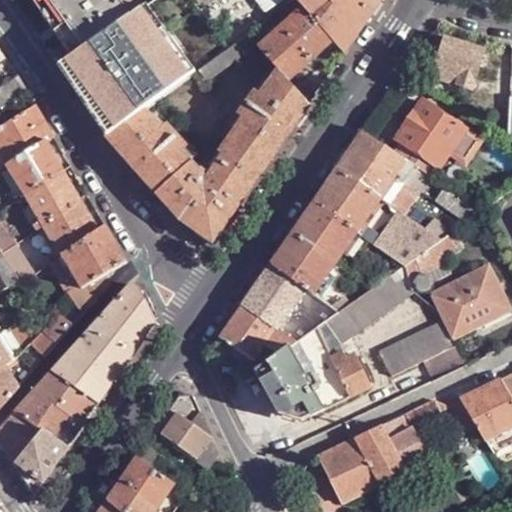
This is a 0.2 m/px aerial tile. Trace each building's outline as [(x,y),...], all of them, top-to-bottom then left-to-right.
[(35,0),(75,56),(80,53),(43,0),(35,0)] [(43,0),(80,53),(134,15),(124,1),(119,5),(115,0),(43,0)] [(258,0),(257,0),(266,12),(284,0),(289,0),(291,4),(296,0),(258,0)] [(346,53),(384,0),(299,0),(305,7),(335,42),(346,53)] [(75,56),(61,66),(64,71),(105,141),(110,137),(145,111),(197,73),(148,4),(134,15),(80,53),(75,56)] [(305,7),(283,27),(312,61),(335,42),(305,7)] [(283,27),(259,47),(279,71),(290,82),(312,61),(283,27)] [(207,81),(257,45),(249,35),(233,47),(200,71),(207,81)] [(460,44),(446,39),(443,46),(458,51),(460,44)] [(472,91),(485,52),(460,44),(458,51),(443,46),(433,77),(472,91)] [(328,78),(332,73),(329,68),(324,74),(328,78)] [(304,113),(310,105),(292,86),(290,82),(279,71),(260,98),(256,95),(241,114),(246,119),(223,152),(227,155),(209,181),(204,176),(192,163),(182,152),(186,148),(169,128),(164,132),(145,111),(110,137),(160,193),(183,219),(215,241),(259,177),(304,113)] [(0,103),(27,86),(20,73),(0,85),(0,103)] [(402,142),(395,154),(407,162),(424,173),(433,179),(439,168),(465,131),(436,110),(439,105),(432,100),(429,105),(424,102),(398,140),(402,142)] [(47,138),(55,133),(37,103),(2,126),(0,127),(0,151),(7,163),(47,138)] [(363,132),(338,169),(381,199),(391,184),(396,177),(407,162),(395,154),(363,132)] [(65,168),(47,138),(7,163),(23,188),(25,192),(65,168)] [(407,162),(396,177),(404,182),(421,195),(433,179),(424,173),(407,162)] [(83,199),(65,168),(25,192),(41,217),(45,224),(83,199)] [(338,169),(315,202),(358,233),(381,199),(338,169)] [(396,177),(391,184),(399,190),(404,182),(396,177)] [(402,214),(413,200),(399,190),(391,184),(381,199),(402,214)] [(467,222),(483,212),(446,188),(438,202),(467,222)] [(99,230),(83,199),(45,224),(62,254),(64,253),(99,230)] [(381,199),(358,233),(404,266),(406,265),(416,259),(441,241),(402,214),(381,199)] [(315,202),(294,233),(336,263),(358,233),(315,202)] [(34,221),(38,228),(45,224),(41,217),(34,221)] [(3,251),(15,243),(12,238),(0,219),(0,246),(2,250),(3,251)] [(64,253),(83,286),(107,273),(128,261),(107,224),(99,230),(64,253)] [(294,233),(272,264),(307,289),(314,294),(336,263),(294,233)] [(28,277),(34,273),(15,243),(3,251),(20,277),(22,280),(28,277)] [(0,267),(10,284),(20,277),(3,251),(2,250),(0,250),(0,267)] [(62,254),(51,262),(86,312),(93,304),(83,286),(64,253),(62,254)] [(272,264),(243,305),(278,330),(297,302),(307,289),(272,264)] [(325,323),(340,344),(415,292),(406,265),(404,266),(387,279),(373,288),(355,302),(339,313),(325,323)] [(489,266),(442,291),(449,306),(439,311),(444,320),(453,338),(474,328),(470,319),(498,305),(489,286),(497,282),(489,266)] [(112,283),(107,273),(83,286),(93,304),(112,283)] [(373,288),(387,279),(380,274),(363,273),(359,278),(373,288)] [(417,279),(415,285),(418,290),(424,293),(429,292),(432,289),(434,284),(432,278),(427,274),(421,275),(417,279)] [(27,288),(33,285),(28,277),(22,280),(27,288)] [(498,305),(511,309),(497,282),(489,286),(498,305)] [(110,307),(147,333),(157,319),(141,288),(138,284),(133,283),(128,286),(110,307)] [(325,301),(314,294),(307,289),(297,302),(316,315),(325,301)] [(439,311),(449,306),(442,291),(431,295),(439,311)] [(39,307),(31,295),(21,301),(28,314),(39,307)] [(339,313),(355,302),(349,297),(331,297),(326,303),(339,313)] [(243,305),(221,339),(253,361),(264,346),(277,357),(292,347),(297,343),(278,330),(243,305)] [(511,309),(498,305),(470,319),(474,328),(511,309)] [(81,339),(122,369),(147,333),(110,307),(81,339)] [(58,341),(75,323),(62,311),(50,324),(45,329),(58,341)] [(379,352),(392,377),(423,361),(456,345),(453,338),(444,320),(379,352)] [(341,361),(347,358),(340,344),(325,323),(317,328),(332,359),(338,354),(341,361)] [(44,328),(37,336),(45,343),(44,345),(42,349),(47,354),(58,341),(45,329),(44,328)] [(292,347),(313,388),(317,385),(321,391),(317,394),(324,409),(351,397),(332,359),(317,328),(297,343),(292,347)] [(0,367),(6,363),(13,359),(10,354),(0,339),(0,367)] [(122,369),(81,339),(54,368),(98,401),(100,401),(122,369)] [(433,383),(467,367),(456,345),(423,361),(433,383)] [(262,367),(277,357),(264,346),(253,361),(262,367)] [(256,371),(278,413),(301,421),(324,409),(317,394),(321,391),(317,385),(313,388),(292,347),(277,357),(262,367),(256,371)] [(351,397),(370,387),(354,354),(347,358),(341,361),(338,354),(332,359),(351,397)] [(0,405),(19,384),(6,363),(0,367),(0,405)] [(82,423),(98,401),(54,368),(37,388),(70,413),(82,423)] [(511,375),(502,381),(506,388),(511,398),(511,375)] [(487,439),(511,426),(511,398),(506,388),(502,381),(501,380),(464,399),(487,439)] [(37,388),(17,409),(43,429),(54,436),(57,432),(70,413),(37,388)] [(179,396),(171,409),(178,414),(180,412),(193,421),(201,410),(193,394),(179,396)] [(452,406),(471,448),(487,439),(464,399),(452,406)] [(319,455),(343,503),(379,486),(381,481),(429,455),(416,429),(444,416),(436,400),(407,414),(382,425),(319,455)] [(17,409),(0,428),(0,439),(15,462),(16,461),(43,429),(17,409)] [(156,429),(163,433),(178,414),(171,409),(156,429)] [(213,436),(201,410),(193,421),(213,436)] [(163,433),(197,458),(213,436),(193,421),(180,412),(178,414),(163,433)] [(58,439),(69,447),(78,434),(84,425),(82,423),(70,413),(57,432),(60,435),(58,439)] [(44,482),(69,447),(58,439),(54,436),(43,429),(16,461),(44,482)] [(221,452),(213,436),(197,458),(209,467),(221,452)] [(170,462),(145,445),(138,457),(162,474),(170,462)] [(221,452),(209,467),(225,479),(231,472),(221,452)] [(138,457),(108,499),(124,511),(153,511),(174,483),(162,474),(138,457)] [(35,495),(44,482),(16,461),(15,462),(35,495)] [(222,511),(203,497),(200,500),(191,511),(222,511)] [(124,511),(108,499),(99,511),(124,511)]
